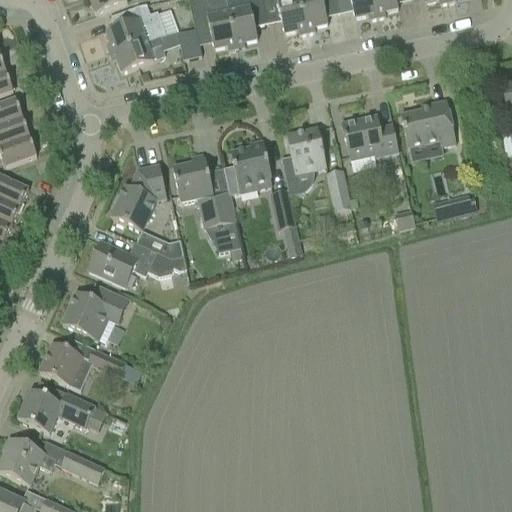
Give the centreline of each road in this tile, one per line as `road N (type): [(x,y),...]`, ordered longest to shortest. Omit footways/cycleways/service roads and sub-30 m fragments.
road 1 (residential): [(81,127),(482,40),(508,20),(510,0)]
road 2 (residential): [(0,375),(74,214),(85,174),(81,127)]
road 3 (residential): [(81,127),(40,13),(19,0)]
